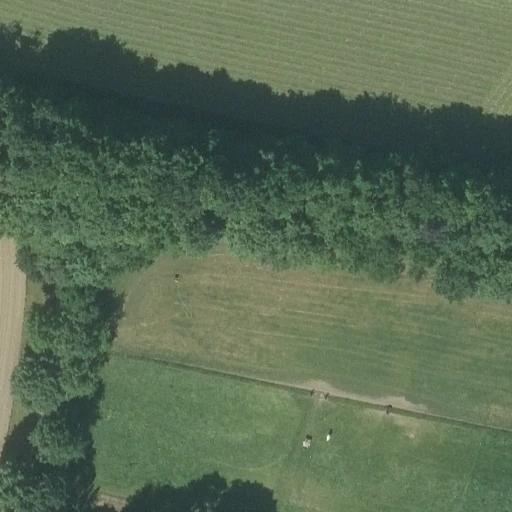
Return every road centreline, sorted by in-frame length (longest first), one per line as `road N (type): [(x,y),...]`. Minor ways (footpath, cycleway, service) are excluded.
road 1 (track): [(511,220),(0,142)]
road 2 (track): [(178,153),(62,271),(62,246),(15,127)]
road 3 (track): [(62,271),(42,427),(18,511)]
